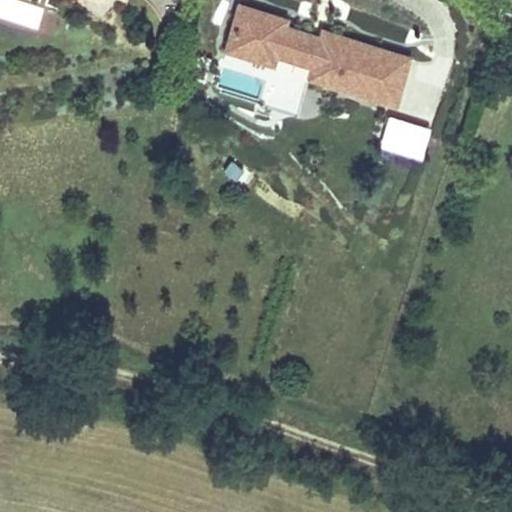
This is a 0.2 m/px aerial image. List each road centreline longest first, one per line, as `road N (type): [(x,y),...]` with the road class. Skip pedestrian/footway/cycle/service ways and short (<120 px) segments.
road 1 (track): [(511,509),(137,379),(57,359),(0,358)]
road 2 (unknown): [(408,0),(442,25),(446,41),(423,130)]
